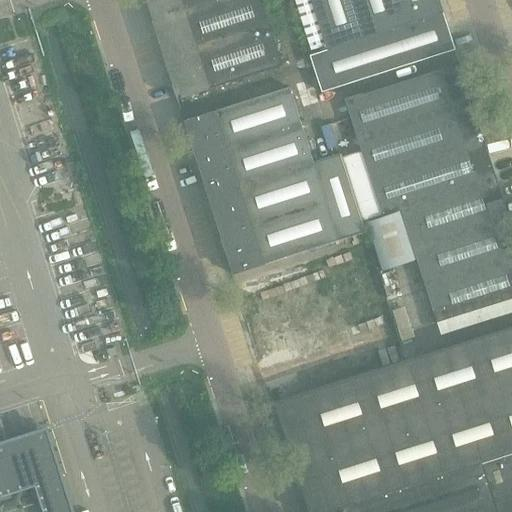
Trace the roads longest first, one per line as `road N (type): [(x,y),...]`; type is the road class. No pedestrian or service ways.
road 1 (unclassified): [(265,511),(102,0)]
road 2 (unknown): [(0,154),(71,379),(0,394)]
road 3 (unknown): [(178,511),(150,421),(128,404),(81,406)]
